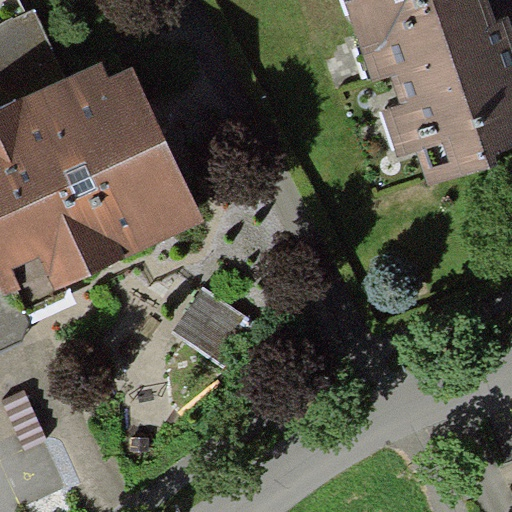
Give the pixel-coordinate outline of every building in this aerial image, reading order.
[(0,0),(0,29),(29,15),(21,0),(0,0)] [(339,0),(400,180),(511,143),(511,69),(490,4),(488,0),(339,0)] [(29,15),(0,29),(0,352),(22,341),(33,319),(17,284),(43,272),(56,300),(203,234),(133,79),(108,90),(101,74),(69,88),(35,12),(29,15)] [(206,293),(189,341),(240,359),(257,311),(206,293)] [(24,389),(0,399),(23,450),(47,439),(24,389)]
